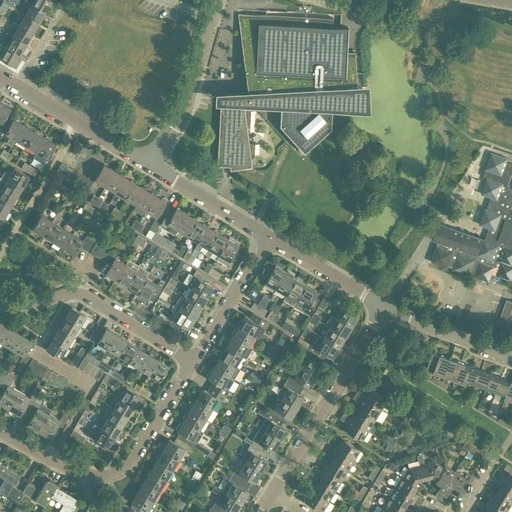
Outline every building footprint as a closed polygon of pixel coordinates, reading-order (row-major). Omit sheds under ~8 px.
[(45,12),(51,1),(48,0),(32,0),(31,4),(45,12)] [(38,23),(45,12),(31,4),(24,14),(38,23)] [(32,34),(38,23),(24,14),(18,25),(32,34)] [(351,109),(350,88),(355,88),(355,84),(354,52),(346,52),(347,28),(331,27),(331,19),(237,14),(247,93),(224,95),(224,102),(219,102),(216,166),(229,167),(229,171),(251,168),(251,165),(253,165),(254,144),(246,143),(246,132),(248,132),(249,111),(242,110),(243,104),(280,105),(279,126),(303,153),(304,153),(330,129),(331,108),(351,109)] [(25,44),(32,34),(18,25),(13,22),(10,26),(15,29),(11,36),(25,44)] [(6,33),(0,42),(0,43),(19,55),(25,44),(11,36),(6,33)] [(0,59),(12,66),(19,55),(0,43),(0,59)] [(350,88),(351,109),(369,110),(367,84),(355,84),(355,88),(350,88)] [(0,123),(1,124),(10,110),(0,103),(0,123)] [(15,141),(24,126),(13,119),(4,134),(9,137),(6,143),(11,146),(15,141)] [(25,147),(34,132),(24,126),(15,141),(25,147)] [(35,153),(45,138),(34,132),(25,147),(35,153)] [(43,165),(46,160),(55,145),(45,138),(35,153),(36,153),(33,158),(43,165)] [(511,174),(511,165),(505,163),(507,159),(491,153),(485,169),(490,171),(487,178),(481,194),(491,197),(486,209),(485,208),(479,224),(489,228),(485,239),(468,233),(439,223),(433,239),(439,241),(431,261),(448,267),(448,265),(453,267),(453,269),(469,275),(470,273),(474,275),(474,276),(489,281),(492,271),(497,273),(496,275),(510,280),(511,275),(511,264),(511,265),(511,264),(511,188),(507,187),(511,174)] [(60,177),(66,167),(61,164),(55,174),(60,177)] [(108,171),(102,167),(103,165),(93,181),(104,187),(112,173),(114,171),(109,168),(108,171)] [(33,177),(36,172),(28,166),(25,171),(33,177)] [(65,180),(71,170),(66,167),(60,177),(65,180)] [(29,178),(14,169),(10,175),(5,171),(2,176),(22,188),(29,178)] [(70,183),(76,173),(71,170),(65,180),(70,183)] [(76,187),(82,176),(76,173),(70,183),(76,187)] [(118,177),(112,173),(104,187),(114,193),(122,179),(123,180),(124,177),(119,174),(118,177)] [(0,188),(16,198),(22,188),(2,176),(0,178),(0,181),(0,182),(0,188)] [(81,190),(87,180),(82,176),(76,187),(81,190)] [(128,183),(123,180),(122,179),(114,193),(110,199),(115,202),(118,196),(125,200),(133,186),(134,183),(129,181),(128,183)] [(87,193),(93,183),(87,180),(81,190),(87,193)] [(138,189),(133,186),(125,200),(135,206),(143,192),(144,190),(140,187),(138,189)] [(0,202),(9,209),(16,198),(0,188),(0,189),(1,190),(0,191),(0,202)] [(149,195),(143,192),(135,206),(145,212),(153,198),(155,196),(150,193),(149,195)] [(93,205),(98,197),(93,195),(89,202),(93,205)] [(98,208),(102,200),(98,197),(93,205),(98,208)] [(159,201),(153,198),(145,212),(155,218),(165,202),(160,199),(159,201)] [(0,217),(3,219),(9,209),(0,202),(0,217)] [(86,212),(90,207),(85,204),(81,209),(86,212)] [(114,217),(119,210),(114,207),(109,214),(114,217)] [(186,215),(182,212),(176,208),(172,214),(167,211),(161,222),(159,224),(165,228),(164,229),(174,235),(177,231),(185,217),(186,215)] [(119,220),(123,212),(119,210),(114,217),(119,220)] [(42,236),(51,221),(41,215),(31,230),(42,236)] [(191,220),(185,217),(177,231),(187,237),(195,223),(197,221),(192,218),(191,220)] [(135,230),(139,222),(135,219),(130,227),(135,230)] [(154,232),(159,224),(161,222),(155,219),(149,229),(154,232)] [(53,243),(62,228),(51,221),(42,236),(53,243)] [(139,232),(143,225),(139,222),(135,230),(139,232)] [(201,226),(195,223),(187,237),(197,243),(207,227),(202,224),(201,226)] [(211,233),(206,229),(207,227),(197,243),(193,249),(198,252),(202,245),(207,249),(215,235),(216,235),(217,233),(212,230),(211,233)] [(63,249),(72,234),(62,228),(53,243),(63,249)] [(73,255),(78,247),(82,240),(72,234),(63,249),(73,255)] [(142,238),(137,235),(133,242),(137,245),(142,238)] [(221,239),(216,235),(215,235),(207,249),(208,249),(205,254),(209,256),(212,252),(218,255),(227,239),(223,236),(221,239)] [(84,250),(90,240),(85,237),(82,240),(78,247),(84,250)] [(142,238),(137,245),(142,248),(146,240),(142,238)] [(166,249),(171,241),(166,238),(161,246),(166,249)] [(218,255),(215,260),(225,266),(238,245),(233,243),(234,241),(228,238),(227,239),(218,255)] [(89,253),(95,243),(90,240),(84,250),(89,253)] [(170,251),(175,244),(171,241),(166,249),(170,251)] [(94,257),(100,246),(95,243),(89,253),(94,257)] [(94,257),(99,260),(106,250),(100,246),(94,257)] [(158,256),(162,250),(157,247),(154,254),(158,256)] [(106,250),(99,260),(105,263),(111,253),(106,250)] [(162,259),(166,253),(162,250),(158,256),(162,259)] [(186,261),(191,253),(187,251),(182,258),(186,261)] [(116,256),(111,253),(105,263),(109,266),(104,274),(109,278),(111,275),(117,278),(124,265),(114,259),(116,256)] [(191,264),(196,256),(191,253),(186,261),(191,264)] [(125,287),(138,266),(128,260),(124,265),(117,278),(121,280),(119,283),(125,287)] [(207,274),(210,269),(210,268),(211,267),(206,264),(203,271),(207,274)] [(136,290),(137,290),(148,272),(138,266),(125,287),(130,290),(131,287),(136,290)] [(274,268),(264,283),(275,290),(283,276),(285,274),(280,271),(281,270),(275,267),(274,268)] [(217,279),(220,274),(210,269),(207,274),(217,279)] [(186,286),(190,289),(206,298),(212,288),(208,285),(211,280),(195,270),(186,286)] [(148,272),(137,290),(141,293),(139,296),(146,300),(148,296),(153,299),(163,281),(148,272)] [(289,280),(283,276),(275,290),(285,296),(295,281),(294,280),(290,278),(289,280)] [(285,296),(283,300),(293,306),(306,286),(305,286),(305,287),(300,284),(301,283),(295,279),(294,280),(295,281),(285,296)] [(171,291),(174,286),(167,282),(164,287),(171,291)] [(306,286),(293,306),(308,316),(317,301),(312,298),(315,293),(311,290),(311,289),(306,286)] [(169,295),(171,291),(164,287),(162,291),(169,295)] [(204,305),(207,299),(206,298),(190,289),(184,298),(184,299),(200,308),(202,304),(204,305)] [(200,308),(184,299),(184,298),(180,296),(174,306),(172,305),(172,306),(194,319),(196,314),(198,315),(201,309),(200,309),(200,308)] [(322,311),(328,300),(323,297),(317,308),(322,311)] [(259,315),(262,310),(253,304),(249,309),(259,315)] [(195,320),(194,319),(172,306),(170,309),(175,313),(171,320),(167,317),(164,322),(179,332),(183,326),(187,329),(190,325),(191,326),(195,320)] [(354,325),(358,319),(356,318),(357,318),(341,308),(335,317),(335,318),(351,327),(353,324),(354,325)] [(79,326),(84,317),(71,309),(65,318),(79,326)] [(270,321),(275,313),(270,310),(266,318),(270,321)] [(318,322),(321,317),(314,312),(311,317),(318,322)] [(500,319),(498,324),(505,327),(507,322),(509,315),(502,312),(500,319)] [(275,323),(279,316),(275,313),(270,321),(275,323)] [(267,323),(252,314),(249,319),(244,316),(241,321),(243,322),(240,327),(254,336),(254,335),(258,337),(267,323)] [(348,335),(351,329),(350,328),(351,327),(335,318),(335,317),(331,314),(325,325),(329,327),(329,328),(345,337),(347,334),(348,335)] [(316,326),(318,322),(311,317),(309,322),(316,326)] [(72,337),(79,326),(65,318),(58,329),(72,337)] [(0,343),(1,344),(10,330),(0,324),(0,343)] [(96,337),(102,328),(97,325),(91,334),(96,337)] [(240,328),(238,326),(235,331),(237,333),(234,338),(248,346),(254,336),(240,327),(240,328)] [(345,337),(329,328),(322,338),(338,348),(341,344),(338,343),(342,337),(344,339),(345,337)] [(66,347),(72,337),(58,329),(52,339),(66,347)] [(107,349),(115,336),(104,329),(96,343),(107,349)] [(12,350),(20,337),(10,330),(1,344),(12,350)] [(93,343),(96,337),(91,334),(87,340),(93,343)] [(117,356),(126,342),(115,336),(107,349),(117,356)] [(334,355),(335,355),(339,349),(338,348),(322,338),(322,339),(318,336),(312,346),(308,344),(305,349),(322,360),(325,355),(331,359),(334,355)] [(22,368),(29,358),(24,355),(31,343),(20,337),(12,350),(23,357),(18,365),(22,368)] [(231,343),(228,348),(241,356),(246,358),(252,349),(248,346),(234,338),(232,337),(229,341),(231,343)] [(59,358),(66,347),(52,339),(46,350),(59,358)] [(126,342),(117,356),(115,359),(125,365),(127,362),(136,348),(126,342)] [(228,348),(226,347),(223,351),(221,350),(218,356),(219,357),(235,366),(241,356),(228,348)] [(138,368),(146,354),(136,348),(127,362),(138,368)] [(322,368),(319,366),(322,360),(305,349),(302,355),(306,358),(300,367),(316,377),(318,374),(316,372),(319,367),(321,368),(322,368)] [(272,361),(275,356),(268,351),(265,356),(272,361)] [(148,374),(157,361),(146,354),(138,368),(148,374)] [(439,357),(432,354),(425,372),(433,375),(434,373),(444,377),(451,360),(440,356),(439,357)] [(270,365),(272,361),(265,356),(262,360),(270,365)] [(239,369),(235,366),(219,357),(216,362),(219,363),(215,368),(229,376),(233,379),(239,369)] [(30,373),(36,363),(31,359),(25,370),(30,373)] [(77,369),(82,372),(88,362),(83,359),(77,369)] [(454,381),(461,363),(451,360),(444,377),(454,381)] [(158,381),(167,367),(157,361),(148,374),(158,381)] [(87,375),(94,365),(88,362),(82,372),(87,375)] [(35,376),(41,366),(36,363),(30,373),(35,376)] [(464,384),(465,382),(471,367),(461,363),(454,381),(464,384)] [(92,378),(99,368),(94,365),(87,375),(92,378)] [(40,379),(46,369),(41,366),(35,376),(40,379)] [(233,380),(228,378),(229,376),(215,368),(213,367),(210,372),(209,371),(205,377),(207,378),(206,378),(212,382),(209,387),(225,396),(228,391),(226,390),(233,380)] [(315,379),(316,377),(300,367),(293,378),(289,375),(286,380),(302,390),(305,386),(309,389),(312,384),(309,383),(313,377),(315,379)] [(475,386),(481,371),(471,367),(465,382),(475,386)] [(97,381),(104,371),(99,368),(92,378),(97,381)] [(0,404),(8,409),(18,392),(13,389),(15,385),(14,381),(11,380),(11,379),(10,379),(14,372),(10,369),(6,376),(0,386),(0,387),(4,390),(0,396),(0,404)] [(45,382),(51,372),(46,369),(40,379),(45,382)] [(260,381),(262,376),(252,370),(249,375),(253,377),(260,381)] [(485,390),(491,375),(481,371),(475,386),(485,390)] [(51,385),(57,375),(51,372),(45,382),(51,385)] [(56,389),(62,378),(57,375),(51,385),(56,389)] [(495,394),(501,379),(491,375),(485,390),(495,394)] [(257,385),(260,381),(253,377),(250,381),(257,385)] [(434,377),(431,381),(438,385),(440,381),(434,377)] [(61,391),(66,383),(67,381),(62,378),(56,389),(61,391)] [(505,397),(511,382),(501,379),(495,394),(505,397)] [(264,380),(261,386),(266,389),(269,383),(264,380)] [(303,399),(298,396),(302,390),(286,380),(277,395),(281,398),(281,399),(297,408),(299,405),(297,404),(300,398),(302,399),(303,399)] [(445,390),(447,385),(440,381),(438,385),(445,390)] [(138,391),(141,386),(136,382),(132,388),(138,391)] [(65,396),(71,386),(66,383),(61,391),(60,393),(65,396)] [(31,406),(37,396),(42,387),(37,384),(32,393),(29,399),(18,392),(8,409),(19,416),(26,403),(31,406)] [(70,399),(76,389),(71,386),(65,396),(70,399)] [(148,398),(150,394),(151,392),(141,386),(138,391),(148,398)] [(225,396),(209,387),(206,392),(202,390),(196,399),(212,409),(217,399),(222,402),(225,396)] [(135,407),(138,403),(137,401),(139,397),(125,388),(119,397),(135,407)] [(76,403),(82,393),(76,389),(70,399),(76,403)] [(387,400),(371,390),(367,397),(364,395),(362,399),(380,410),(387,400)] [(462,390),(460,396),(467,399),(469,393),(462,390)] [(119,398),(115,395),(109,405),(113,407),(113,408),(128,417),(129,417),(131,414),(130,412),(133,407),(135,407),(119,397),(119,398)] [(38,432),(48,414),(42,411),(45,406),(40,403),(43,399),(37,396),(31,406),(36,409),(27,425),(38,432)] [(212,409),(196,399),(192,404),(191,404),(188,409),(189,410),(205,419),(212,409)] [(296,410),(297,408),(281,399),(274,409),(270,407),(267,412),(283,422),(285,417),(290,420),(293,415),(290,414),(294,408),(296,410)] [(374,420),(380,410),(362,399),(359,404),(362,405),(359,410),(374,420)] [(122,427),(123,427),(125,424),(124,422),(127,417),(128,417),(113,408),(107,418),(122,427)] [(205,419),(189,410),(186,415),(185,414),(182,419),(183,420),(199,430),(205,419)] [(374,420),(359,410),(355,417),(352,415),(350,419),(368,430),(374,420)] [(265,418),(259,428),(280,441),(282,438),(283,438),(286,432),(286,431),(279,427),(283,422),(267,412),(263,417),(265,418)] [(59,421),(48,414),(38,432),(49,438),(57,425),(62,428),(68,418),(63,415),(59,421)] [(80,425),(84,418),(81,416),(76,423),(80,425)] [(115,437),(121,427),(122,427),(107,418),(100,428),(115,437)] [(505,427),(507,422),(500,418),(498,422),(505,427)] [(362,441),(368,430),(350,419),(347,424),(349,426),(346,432),(362,441)] [(179,432),(176,437),(194,448),(203,432),(199,430),(183,420),(176,431),(179,432)] [(401,431),(405,424),(401,422),(397,429),(401,431)] [(228,433),(230,428),(224,424),(221,429),(228,433)] [(108,448),(115,437),(100,428),(93,439),(108,448)] [(280,441),(259,428),(252,439),(251,441),(249,444),(266,454),(268,449),(273,452),(276,447),(273,446),(277,441),(279,442),(280,441)] [(225,437),(228,433),(221,429),(218,433),(225,437)] [(388,443),(392,445),(399,434),(395,432),(392,436),(389,434),(385,440),(388,443)] [(194,448),(176,437),(172,443),(168,440),(165,445),(167,446),(164,451),(178,460),(184,449),(191,453),(194,448)] [(359,450),(344,441),(340,447),(337,445),(334,450),(353,461),(359,450)] [(267,462),(262,460),(266,454),(249,444),(246,450),(250,452),(245,462),(244,462),(260,472),(263,468),(261,467),(264,461),(266,463),(267,462)] [(164,452),(162,450),(159,455),(161,456),(158,462),(171,470),(178,460),(164,451),(164,452)] [(346,471),(353,461),(334,450),(332,454),(334,456),(331,462),(346,471)] [(260,472),(244,462),(245,462),(241,459),(233,471),(231,475),(247,485),(249,481),(254,483),(257,478),(254,477),(258,472),(260,473),(260,472)] [(171,470),(158,462),(156,460),(153,465),(155,467),(152,472),(165,480),(171,470)] [(414,485),(417,480),(424,479),(421,465),(423,464),(421,460),(417,460),(418,466),(407,469),(402,478),(414,485)] [(346,471),(331,462),(328,467),(325,466),(322,470),(340,481),(346,471)] [(443,468),(433,462),(423,465),(423,464),(421,465),(424,479),(431,477),(435,480),(436,480),(443,468)] [(14,485),(19,475),(0,463),(0,476),(4,479),(0,486),(0,492),(18,504),(23,494),(23,493),(22,492),(21,493),(11,487),(13,484),(14,485)] [(454,473),(444,467),(443,468),(436,480),(435,480),(434,482),(440,485),(438,488),(443,491),(454,473)] [(334,491),(340,481),(322,470),(319,475),(322,476),(319,482),(334,491)] [(382,479),(386,472),(381,470),(377,477),(382,479)] [(152,472),(149,471),(147,475),(149,477),(145,482),(159,491),(165,480),(152,472)] [(455,494),(464,479),(454,473),(443,491),(447,494),(449,491),(455,494)] [(511,475),(509,473),(505,478),(503,477),(499,482),(511,489),(511,475)] [(247,493),(243,491),(247,485),(231,475),(221,491),(241,503),(244,499),(241,498),(245,493),(247,494),(247,493)] [(196,485),(199,480),(192,476),(189,481),(196,485)] [(378,485),(382,479),(377,477),(374,482),(378,485)] [(414,485),(402,478),(400,477),(394,487),(413,497),(415,494),(413,492),(416,486),(414,485)] [(50,497),(56,487),(57,485),(48,480),(40,492),(27,484),(22,492),(23,493),(23,494),(44,507),(50,497)] [(153,501),(153,500),(159,491),(145,482),(143,481),(140,486),(143,487),(139,492),(153,501)] [(194,489),(196,485),(189,481),(187,485),(194,489)] [(334,491),(319,482),(315,487),(313,486),(310,490),(328,501),(334,491)] [(511,503),(511,502),(511,489),(499,482),(497,486),(499,488),(496,494),(511,503)] [(362,494),(367,487),(362,485),(358,492),(362,494)] [(73,510),(78,500),(56,487),(50,497),(63,504),(58,511),(70,511),(72,510),(73,510)] [(409,503),(413,497),(394,487),(388,497),(404,506),(407,502),(409,503)] [(322,511),(328,501),(310,490),(307,495),(310,497),(306,503),(322,511)] [(369,499),(373,493),(369,490),(365,497),(369,499)] [(139,492),(137,491),(134,496),(136,497),(133,503),(131,501),(130,502),(140,508),(137,511),(152,511),(158,503),(153,500),(153,501),(139,492)] [(241,503),(221,491),(211,506),(220,511),(230,511),(235,511),(237,510),(235,508),(238,503),(241,504),(241,503)] [(506,511),(511,503),(496,494),(492,499),(490,497),(487,502),(502,511),(506,511)] [(183,505),(187,500),(180,496),(177,501),(183,505)] [(365,506),(369,499),(365,497),(361,503),(365,506)] [(390,511),(400,511),(404,506),(388,497),(382,507),(390,511)] [(181,509),(183,505),(177,501),(174,505),(181,509)] [(502,511),(487,502),(484,506),(487,508),(484,511),(502,511)]
